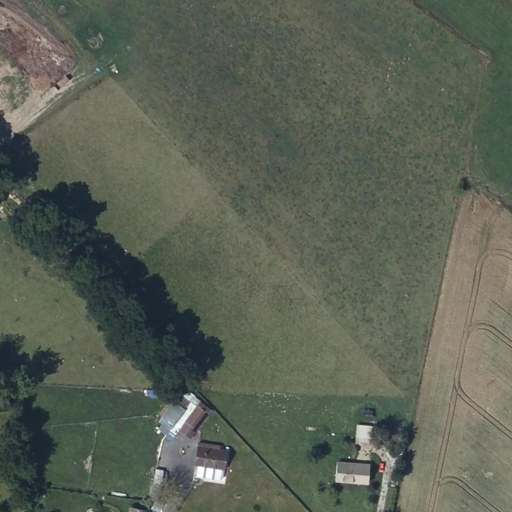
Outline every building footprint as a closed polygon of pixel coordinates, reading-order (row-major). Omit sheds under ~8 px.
[(9,393),(0,394),(0,408),(11,407),(9,393)] [(171,431),(190,406),(180,398),(162,424),(171,431)] [(190,422),(200,431),(213,414),(203,405),(190,422)] [(380,421),(365,419),(362,436),(377,438),(380,421)] [(194,438),(200,431),(190,422),(183,430),(194,438)] [(227,470),(229,451),(214,450),(214,446),(200,444),(197,466),(227,470)] [(372,481),(375,462),(343,456),(339,476),(372,481)]
